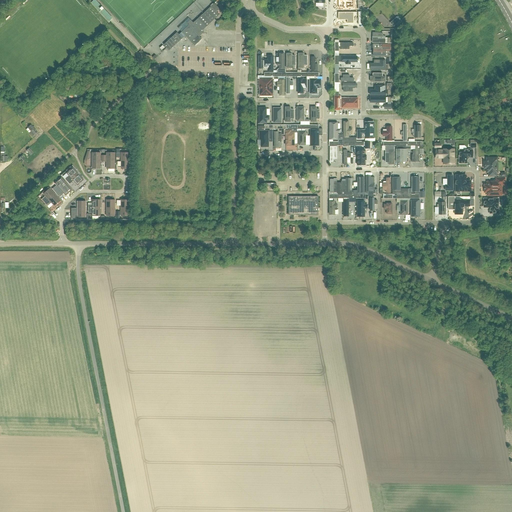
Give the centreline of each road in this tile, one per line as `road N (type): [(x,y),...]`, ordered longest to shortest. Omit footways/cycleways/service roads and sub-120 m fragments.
road 1 (unclassified): [(123,511),(77,243)]
road 2 (unclassified): [(247,4),(238,16),(232,243)]
road 3 (residential): [(443,223),(477,220),(474,169),(324,169)]
road 4 (unclassified): [(232,243),(77,243)]
